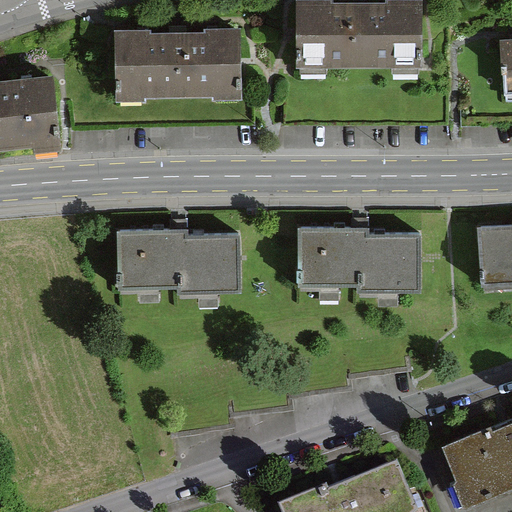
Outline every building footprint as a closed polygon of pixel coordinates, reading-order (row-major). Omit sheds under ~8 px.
[(294,0),(296,73),(426,70),(424,0),(294,0)] [(123,29),(124,98),(244,97),(243,28),(123,29)] [(511,104),(511,33),(495,34),(495,104),(511,104)] [(0,86),(0,148),(68,140),(60,79),(0,86)] [(511,226),(478,226),(479,284),(511,283),(511,226)] [(427,227),(295,227),(296,294),(427,294),(427,227)] [(121,233),(121,283),(239,283),(239,233),(121,233)] [(445,450),(468,511),(511,494),(511,425),(510,426),(445,450)] [(292,511),(418,511),(402,470),(354,488),(292,511)]
